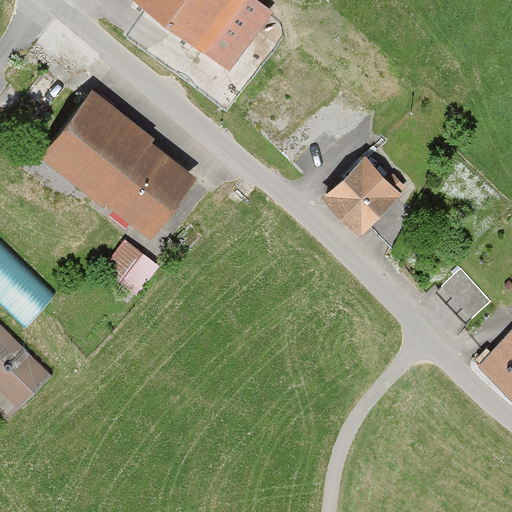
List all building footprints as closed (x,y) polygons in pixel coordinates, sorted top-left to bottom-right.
[(132,0),(231,72),(274,13),(256,0),(132,0)] [(157,141),(92,93),(43,161),(153,241),(198,179),(154,146),(157,141)] [(324,200),(364,238),(405,194),(365,157),(324,200)] [(104,264),(141,289),(162,259),(125,234),(104,264)] [(55,291),(0,238),(0,299),(24,323),(55,291)] [(437,291),(468,323),(490,302),(459,270),(437,291)] [(52,375),(0,324),(0,412),(7,420),(52,375)] [(511,330),(480,365),(511,394),(511,330)]
